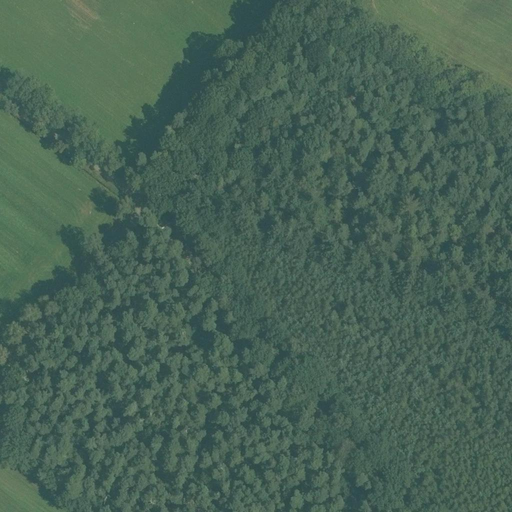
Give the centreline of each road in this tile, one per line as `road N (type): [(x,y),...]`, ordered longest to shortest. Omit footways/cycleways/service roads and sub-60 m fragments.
road 1 (unclassified): [(414,511),(206,256),(148,203)]
road 2 (unclassified): [(148,203),(325,0)]
road 3 (unclassified): [(0,374),(148,203)]
road 4 (unclassified): [(148,203),(0,89)]
